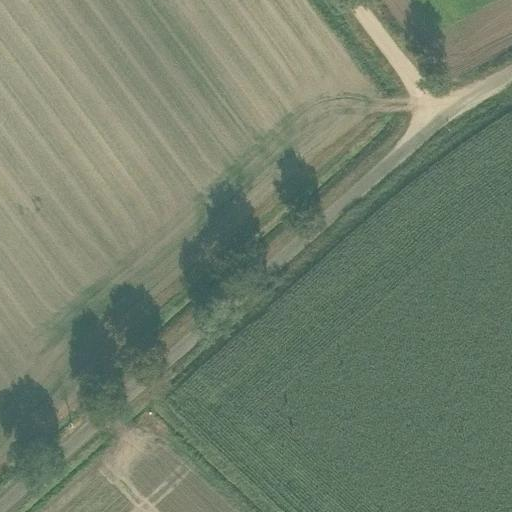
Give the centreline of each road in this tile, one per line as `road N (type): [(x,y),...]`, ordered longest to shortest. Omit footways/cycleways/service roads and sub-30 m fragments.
road 1 (unclassified): [(7,511),(387,161),(511,73)]
road 2 (track): [(359,0),(446,117)]
